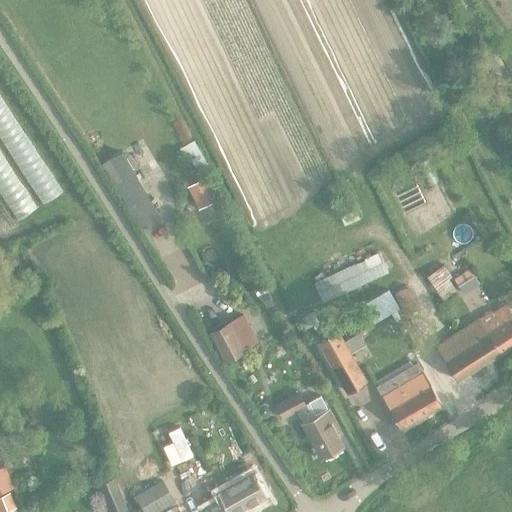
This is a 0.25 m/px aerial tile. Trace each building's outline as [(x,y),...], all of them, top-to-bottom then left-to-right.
[(121,151),(101,163),(139,225),(158,214),(121,151)] [(467,269),(452,278),(457,286),(472,276),(467,269)] [(264,283),(253,288),(256,294),(267,289),(264,283)] [(364,300),(373,319),(396,307),(386,288),(364,300)] [(435,342),(455,376),(511,342),(511,311),(508,304),(497,311),(495,307),(435,342)] [(313,311),(300,317),(306,328),(318,321),(313,311)] [(359,313),(347,320),(351,328),(363,321),(359,313)] [(210,336),(225,363),(245,353),(229,326),(210,336)] [(337,332),(319,342),(347,391),(365,380),(337,332)] [(422,369),(381,393),(390,408),(401,427),(441,403),(430,384),(422,369)] [(275,403),(283,418),(307,405),(299,390),(275,403)] [(315,413),(301,422),(321,457),(343,444),(336,431),(340,429),(320,394),(308,401),(315,413)] [(259,405),(257,409),(259,414),(264,416),(269,413),(270,408),(268,404),(263,402),(259,405)] [(0,465),(0,492),(14,486),(5,464),(0,465)] [(204,506),(207,511),(235,511),(266,495),(253,471),(217,491),(220,497),(204,506)] [(90,488),(93,494),(100,491),(109,511),(114,511),(121,509),(122,511),(133,511),(131,505),(127,506),(114,475),(97,483),(97,484),(90,488)] [(134,495),(143,511),(155,511),(175,501),(162,479),(134,495)] [(0,494),(0,511),(15,506),(10,491),(0,494)]
